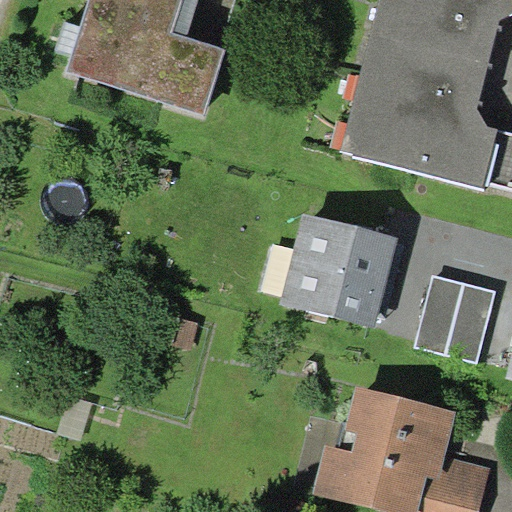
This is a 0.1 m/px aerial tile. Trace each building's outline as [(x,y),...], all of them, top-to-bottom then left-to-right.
[(73,0),(49,77),(194,122),(213,62),(154,43),(167,0),(73,0)] [(511,0),(366,0),(327,162),(474,198),(489,135),(472,118),(494,34),(511,23),(511,0)] [(385,243),(292,220),(269,311),(362,334),(385,243)] [(492,293),(427,279),(410,353),(476,367),(492,293)] [(511,330),(500,387),(511,388),(511,330)] [(450,419),(328,390),(300,506),(324,511),(472,511),(483,470),(440,460),(450,419)]
